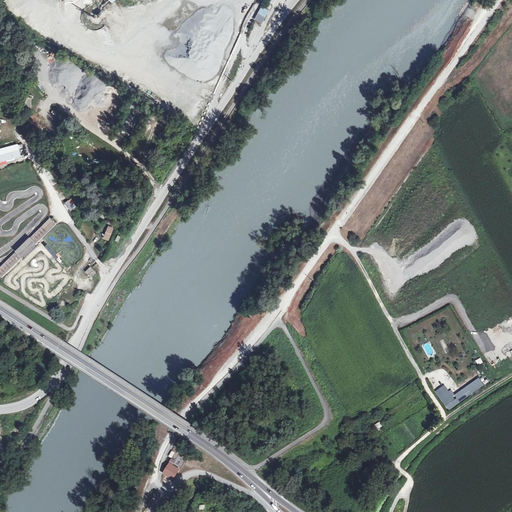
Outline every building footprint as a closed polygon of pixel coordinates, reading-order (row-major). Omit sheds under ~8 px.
[(254,20),(262,24),(269,10),(260,6),(254,20)] [(159,15),(166,19),(170,14),(163,9),(159,15)] [(144,110),(147,106),(139,101),(136,105),(144,110)] [(54,124),(59,120),(54,116),(50,120),(54,124)] [(0,161),(21,156),(17,143),(0,148),(0,161)] [(102,194),(94,178),(84,183),(83,183),(92,200),(102,194)] [(65,202),(70,210),(77,206),(72,198),(65,202)] [(15,251),(16,251),(0,266),(0,273),(2,276),(21,257),(22,258),(36,244),(36,243),(56,224),(50,218),(30,238),(29,237),(15,251)] [(104,239),(110,241),(114,227),(107,225),(104,239)] [(96,273),(90,267),(85,271),(91,277),(96,273)] [(480,378),(453,395),(446,384),(436,391),(448,410),(485,387),(480,378)] [(139,488),(143,491),(150,481),(147,477),(139,488)]
